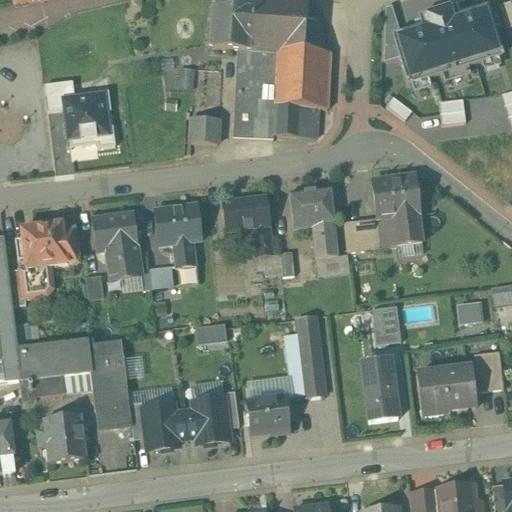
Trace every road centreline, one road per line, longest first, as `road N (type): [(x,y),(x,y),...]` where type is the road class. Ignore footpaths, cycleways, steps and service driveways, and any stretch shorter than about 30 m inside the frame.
road 1 (residential): [(0,506),(511,441)]
road 2 (residential): [(0,197),(360,151)]
road 3 (residential): [(360,151),(395,149),(418,158),(511,233)]
road 4 (residential): [(360,151),(366,0)]
